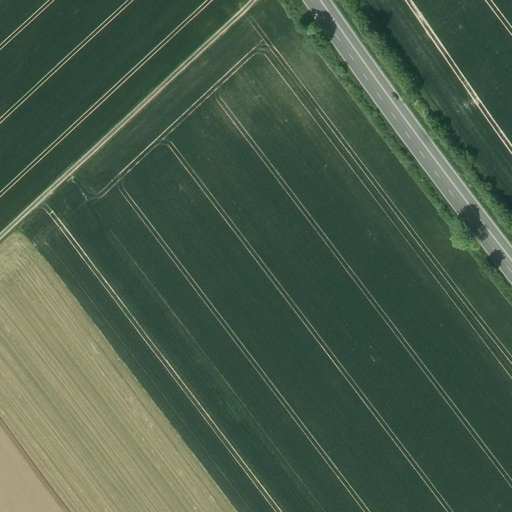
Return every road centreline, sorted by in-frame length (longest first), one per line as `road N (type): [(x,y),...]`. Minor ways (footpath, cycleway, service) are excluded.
road 1 (track): [(257,0),(0,239)]
road 2 (trunk): [(316,0),(511,265)]
road 3 (track): [(511,210),(364,0)]
